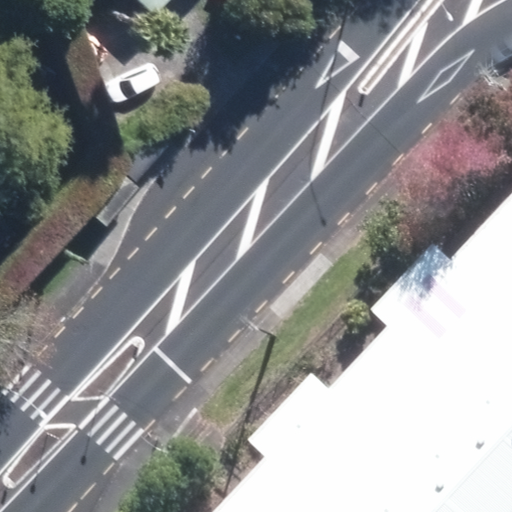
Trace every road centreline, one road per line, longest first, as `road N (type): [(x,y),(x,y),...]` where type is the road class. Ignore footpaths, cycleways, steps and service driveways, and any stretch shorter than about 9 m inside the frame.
road 1 (tertiary): [(511,25),(427,95),(113,423),(9,511)]
road 2 (tertiary): [(0,451),(391,0)]
